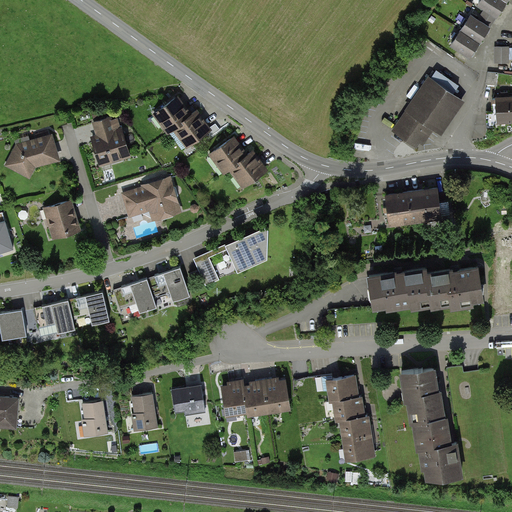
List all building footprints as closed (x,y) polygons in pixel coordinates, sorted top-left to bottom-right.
[(498,17),(510,0),(478,0),(477,2),(498,17)] [(469,58),(490,30),(468,14),(448,43),(469,58)] [(510,46),(499,47),(499,65),(511,65),(510,46)] [(455,85),(434,70),(391,131),(418,151),(432,132),(438,136),(462,103),(449,94),(455,85)] [(190,117),(176,98),(154,114),(170,136),(175,133),(187,149),(213,129),(199,110),(190,117)] [(511,121),(511,98),(491,99),(493,122),(511,121)] [(101,137),(93,139),(100,165),(133,155),(126,130),(118,132),(114,116),(97,121),(101,137)] [(58,158),(51,135),(18,145),(8,164),(29,175),(34,165),(58,158)] [(246,157),(232,138),(209,154),(225,176),(230,173),(242,189),(269,170),(255,151),(246,157)] [(180,210),(170,177),(144,185),(145,187),(124,193),(130,214),(140,211),(153,218),(180,210)] [(446,215),(443,192),(386,199),(389,223),(446,215)] [(70,201),(46,208),(54,236),(79,229),(70,201)] [(0,221),(0,251),(14,247),(6,220),(0,221)] [(274,225),(196,259),(208,286),(274,257),(274,225)] [(186,265),(116,289),(123,308),(140,303),(143,313),(159,307),(155,297),(174,291),(177,301),(196,294),(186,265)] [(484,302),(479,268),(444,273),(443,269),(420,273),(419,269),(392,273),(360,278),(364,310),(387,307),(387,309),(434,302),(435,309),(484,302)] [(108,290),(34,307),(38,324),(52,321),(55,333),(79,327),(76,315),(93,311),(96,324),(115,320),(108,290)] [(26,307),(0,311),(0,325),(2,339),(31,334),(26,307)] [(420,448),(424,477),(461,472),(456,440),(447,441),(443,415),(436,367),(400,372),(408,421),(412,421),(417,448),(420,448)] [(333,378),(332,374),(322,375),(324,390),(329,390),(330,399),(333,399),(336,419),(340,419),(345,458),(373,455),(367,413),(363,413),(360,394),(356,394),(354,375),(333,378)] [(277,381),(277,377),(250,381),(250,385),(245,386),(244,380),(230,382),(231,385),(222,387),(227,417),(237,416),(236,412),(255,409),(255,412),(289,406),(285,380),(277,381)] [(206,385),(171,390),(174,414),(209,408),(206,385)] [(158,426),(154,394),(134,396),(136,413),(132,413),(134,429),(158,426)] [(23,397),(0,395),(0,427),(20,429),(23,397)] [(111,432),(107,399),(87,402),(89,418),(85,419),(87,435),(111,432)]
